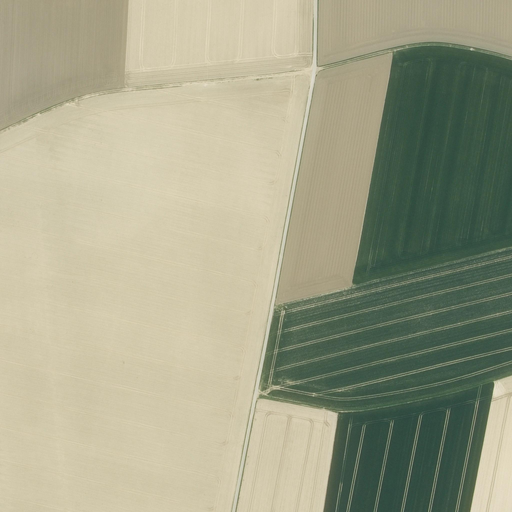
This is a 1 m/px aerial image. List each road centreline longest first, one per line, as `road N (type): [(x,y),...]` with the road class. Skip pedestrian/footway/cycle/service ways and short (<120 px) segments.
road 1 (track): [(511,57),(430,42),(314,70),(88,94),(0,133)]
road 2 (unclassified): [(233,511),(314,70),(315,0)]
road 3 (track): [(255,394),(338,411),(416,401),(511,373)]
